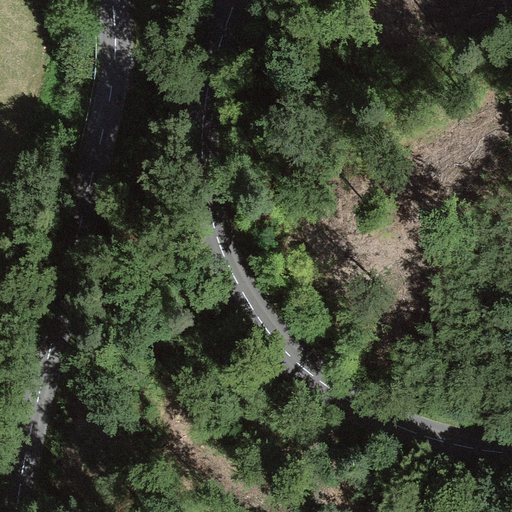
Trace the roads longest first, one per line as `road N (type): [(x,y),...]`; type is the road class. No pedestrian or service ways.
road 1 (secondary): [(511,453),(426,436),(360,407),(300,366),(253,310),(218,238),(202,156),(211,78),(235,0)]
road 2 (secondary): [(112,0),(111,91),(17,511)]
